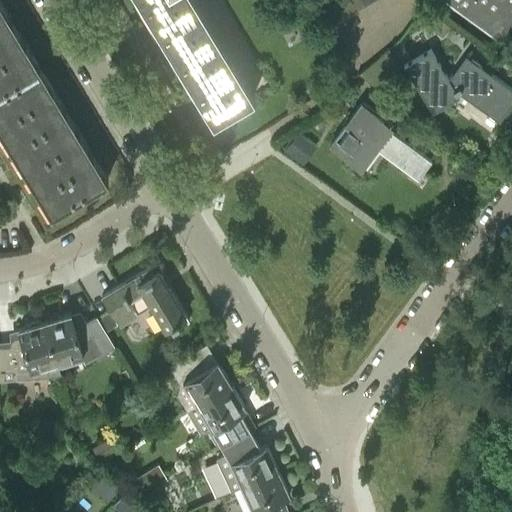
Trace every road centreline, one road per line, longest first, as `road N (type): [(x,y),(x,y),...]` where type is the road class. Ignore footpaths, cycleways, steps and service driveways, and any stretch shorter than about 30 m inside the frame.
road 1 (residential): [(322,440),(354,413),(511,199)]
road 2 (residential): [(322,440),(167,194)]
road 3 (residential): [(167,194),(50,0)]
road 4 (residential): [(167,194),(51,257),(0,270)]
